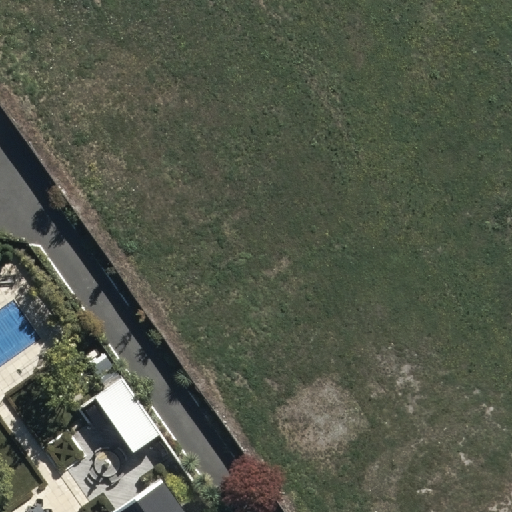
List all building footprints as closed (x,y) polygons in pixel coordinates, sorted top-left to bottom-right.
[(483,0),(433,48),(399,132),(511,304),(511,35),(488,0),(483,0)] [(338,415),(421,366),(454,347),(435,314),(448,306),(434,281),(442,276),(394,195),(298,252),(294,245),(249,272),(257,286),(171,337),(258,483),(347,430),(338,415)] [(121,372),(91,396),(127,441),(157,418),(121,372)] [(365,511),(323,451),(272,486),(290,511),(365,511)] [(183,511),(154,471),(101,509),(102,511),(183,511)]
